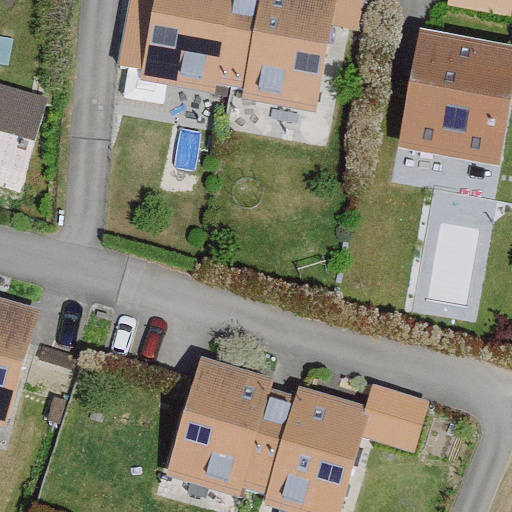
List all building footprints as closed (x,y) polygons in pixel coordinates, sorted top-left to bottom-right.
[(346,0),(163,0),(150,73),(326,106),(346,0)] [(511,10),(511,0),(452,0),(452,4),(511,10)] [(511,55),(437,40),(414,153),(511,172),(511,55)] [(49,98),(0,83),(0,186),(21,193),(49,98)] [(48,308),(0,293),(0,422),(11,426),(48,308)] [(354,511),(383,418),(214,367),(181,474),(303,511),(354,511)]
